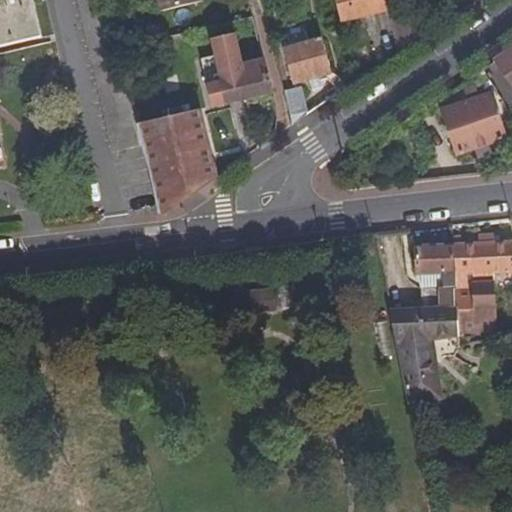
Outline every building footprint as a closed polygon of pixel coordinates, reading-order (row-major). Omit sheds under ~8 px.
[(0,0),(0,47),(43,38),(34,0),(0,0)] [(76,0),(112,152),(140,146),(105,0),(76,0)] [(155,0),(159,11),(200,1),(200,0),(155,0)] [(340,0),(344,17),(392,7),(390,0),(340,0)] [(396,23),(402,52),(423,38),(411,12),(396,23)] [(217,105),(274,91),(266,56),(246,62),(238,32),(215,38),(219,54),(205,58),(217,105)] [(288,50),(297,83),(335,73),(328,41),(288,50)] [(511,49),(509,52),(496,60),(511,86),(511,49)] [(491,94),(497,93),(479,72),(475,75),(477,82),(474,83),(474,88),(467,90),(470,101),(444,110),(458,155),(506,140),(491,94)] [(288,92),(296,124),(310,115),(303,88),(288,92)] [(138,126),(154,190),(160,215),(192,194),(216,177),(199,110),(138,126)] [(510,156),(500,157),(501,175),(511,173),(511,148),(509,149),(510,156)] [(416,276),(444,275),(445,289),(456,288),(455,280),(468,280),(468,274),(476,274),(476,277),(488,277),(488,273),(511,272),(511,241),(461,244),(460,236),(452,236),(453,244),(415,245),(416,276)] [(473,282),(473,287),(456,288),(445,289),(445,294),(418,295),(418,311),(392,313),(408,392),(438,385),(430,340),(459,337),(459,334),(499,332),(496,282),(473,282)]
